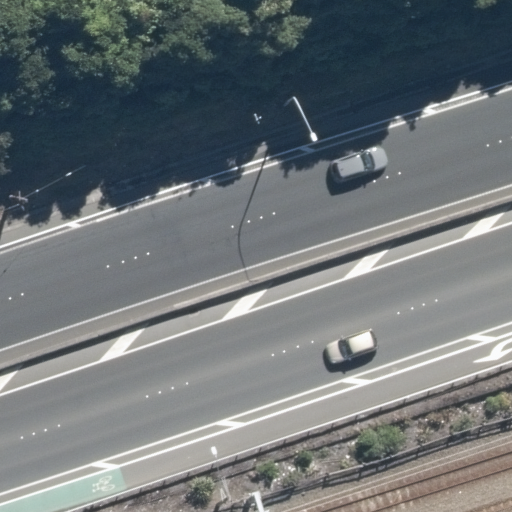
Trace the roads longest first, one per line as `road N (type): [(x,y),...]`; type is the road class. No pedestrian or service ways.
road 1 (trunk): [(511,273),(0,443)]
road 2 (trunk): [(0,308),(511,141)]
